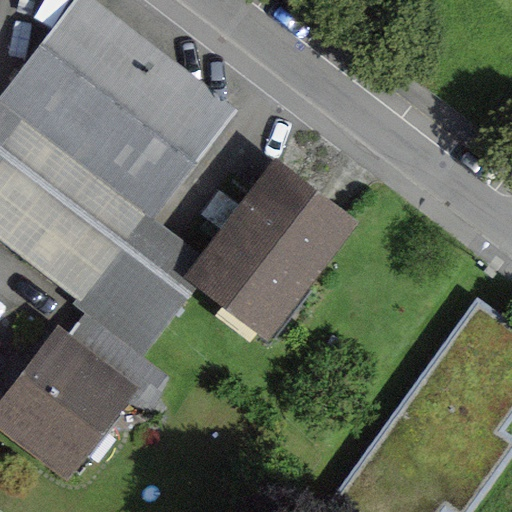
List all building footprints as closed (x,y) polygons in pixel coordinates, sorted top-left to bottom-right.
[(0,234),(80,296),(225,111),(195,88),(189,96),(124,45),(129,37),(81,0),(80,0),(8,93),(0,130),(0,234)] [(272,318),(346,222),(278,170),(202,268),(198,273),(199,274),(233,300),(239,292),(272,318)] [(166,241),(123,297),(160,326),(199,274),(198,273),(202,268),(166,241)] [(511,333),(479,310),(332,511),(433,511),(511,403),(511,333)] [(0,414),(67,466),(145,365),(90,322),(71,347),(58,337),(0,413),(0,414)]
